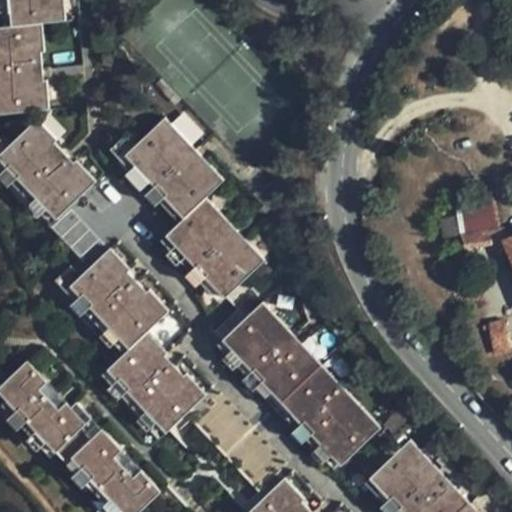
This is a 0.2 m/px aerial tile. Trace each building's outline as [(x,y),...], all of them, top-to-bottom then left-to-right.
[(18,0),(19,10),(53,8),(72,7),(72,0),(18,0)] [(53,8),(19,10),(12,10),(0,10),(0,67),(1,96),(57,93),(55,67),(50,68),(49,38),(54,38),(53,8)] [(99,171),(77,147),(74,150),(58,134),(62,132),(40,108),(1,144),(61,206),(99,171)] [(133,141),(127,145),(146,166),(188,208),(206,192),(226,172),(207,153),(166,109),(133,141)] [(74,150),(77,147),(62,132),(58,134),(74,150)] [(61,206),(1,144),(0,144),(0,154),(5,159),(0,163),(12,178),(19,174),(32,188),(28,193),(38,205),(44,200),(55,211),(61,206)] [(146,166),(127,145),(121,151),(128,159),(126,162),(136,174),(141,171),(150,181),(146,185),(157,195),(161,193),(181,214),(188,208),(146,166)] [(206,192),(188,208),(181,214),(168,227),(227,289),(266,254),(206,192)] [(494,201),(459,205),(462,230),(497,226),(494,201)] [(227,289),(168,227),(162,232),(170,240),(165,245),(177,257),(182,253),(191,263),(187,268),(197,278),(202,274),(222,294),(227,289)] [(132,337),(147,325),(170,302),(145,275),(141,279),(131,268),(134,264),(110,239),(74,274),(132,337)] [(141,279),(145,275),(134,264),(131,268),(141,279)] [(126,342),(132,337),(74,274),(67,280),(75,289),(72,293),(83,304),(88,302),(104,318),(99,323),(111,336),(116,332),(126,342)] [(280,394),(319,358),(262,294),(222,331),(280,394)] [(199,392),(176,369),(173,371),(163,361),(160,364),(155,358),(161,352),(167,346),(147,325),(132,337),(126,342),(106,361),(145,404),(165,425),(199,392)] [(274,400),(280,394),(222,331),(217,336),(225,345),(221,349),(231,360),(236,356),(244,367),(241,370),(253,383),(256,380),(274,400)] [(84,417),(69,399),(60,390),(56,394),(44,380),(48,375),(27,352),(0,375),(0,386),(54,445),(59,439),(84,417)] [(173,371),(176,369),(161,352),(155,358),(160,364),(163,361),(173,371)] [(380,423),(319,358),(280,394),(329,447),(341,459),(380,423)] [(145,404),(106,361),(101,366),(110,377),(107,380),(118,392),(122,388),(138,407),(135,410),(145,421),(148,418),(160,430),(165,425),(145,404)] [(56,394),(60,390),(48,375),(44,380),(56,394)] [(54,445),(0,386),(0,396),(8,406),(5,411),(15,423),(20,419),(30,430),(26,435),(35,445),(40,441),(49,450),(54,445)] [(76,393),(69,399),(84,417),(91,412),(76,393)] [(329,447),(280,394),(274,400),(296,423),(292,426),(302,439),(307,435),(317,445),(312,449),(323,461),(327,457),(335,465),(341,459),(329,447)] [(68,448),(99,420),(91,412),(84,417),(59,439),(68,448)] [(117,449),(122,445),(99,420),(68,448),(125,511),(127,511),(157,484),(138,462),(132,466),(117,449)] [(408,436),(367,472),(403,511),(451,511),(465,500),(408,436)] [(138,462),(122,445),(117,449),(132,466),(138,462)] [(125,511),(68,448),(62,453),(74,466),(68,470),(79,481),(84,476),(100,495),(96,500),(106,511),(108,511),(113,509),(116,511),(125,511)] [(403,511),(367,472),(362,476),(380,497),(376,501),(385,511),(388,511),(391,509),(394,511),(403,511)] [(303,511),(295,504),(298,501),(278,478),(245,507),(243,509),(245,511),(303,511)] [(476,511),(465,500),(451,511),(476,511)] [(309,511),(298,501),(295,504),(303,511),(309,511)]
